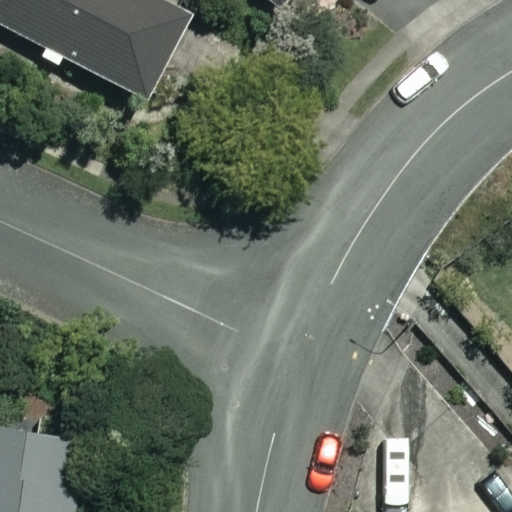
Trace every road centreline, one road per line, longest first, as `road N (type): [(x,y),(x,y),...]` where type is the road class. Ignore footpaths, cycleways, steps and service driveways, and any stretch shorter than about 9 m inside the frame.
road 1 (residential): [(511,72),(420,145),(357,232),(296,360)]
road 2 (residential): [(0,221),(296,360)]
road 3 (residential): [(296,360),(256,511)]
